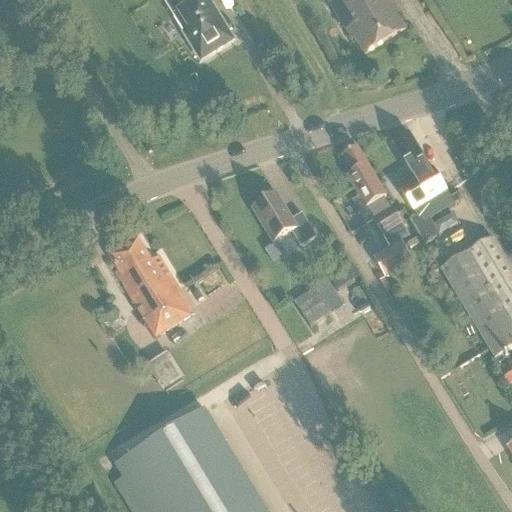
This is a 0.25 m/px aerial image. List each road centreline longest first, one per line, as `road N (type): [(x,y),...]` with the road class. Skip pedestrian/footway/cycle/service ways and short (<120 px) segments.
road 1 (unclassified): [(511,507),(291,141)]
road 2 (tertiary): [(291,141),(136,191),(0,263)]
road 3 (tertiary): [(511,63),(447,93),(291,141)]
road 4 (track): [(274,0),(324,80),(342,126)]
